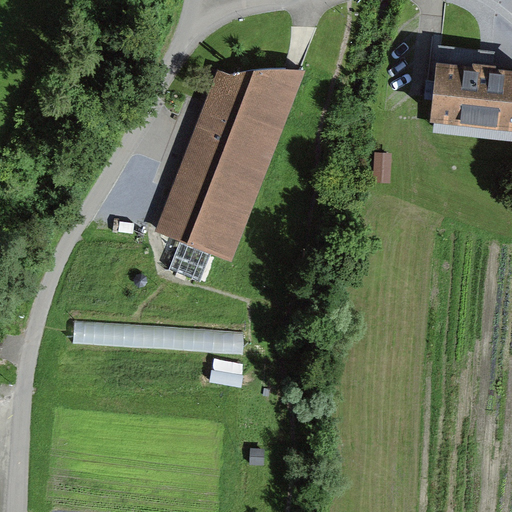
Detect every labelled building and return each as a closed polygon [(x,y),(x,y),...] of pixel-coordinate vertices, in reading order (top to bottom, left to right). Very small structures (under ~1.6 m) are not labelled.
[(317,77),(339,81),(345,48),(323,44),(317,77)] [(511,68),(458,63),(452,120),(511,125),(511,68)] [(310,78),(221,77),(156,234),(242,264),(310,78)] [(205,350),(205,329),(78,326),(77,347),(205,350)] [(218,354),(246,354),(246,334),(218,334),(218,354)] [(64,380),(263,386),(264,362),(64,356),(64,380)]
